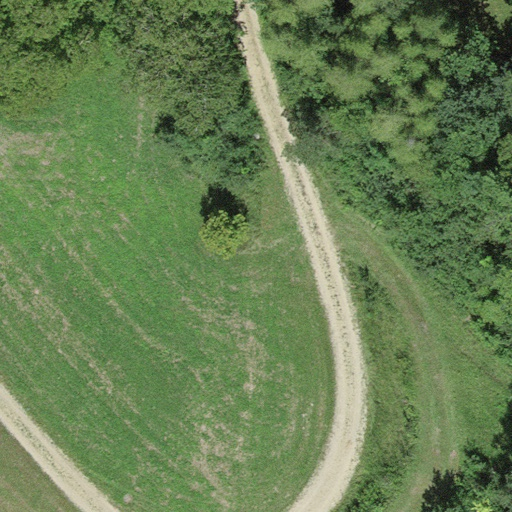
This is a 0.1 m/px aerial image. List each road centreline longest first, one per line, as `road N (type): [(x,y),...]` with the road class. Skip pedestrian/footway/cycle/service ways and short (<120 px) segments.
road 1 (track): [(241,0),(284,168),(317,248),(342,416),(328,475),(302,511)]
road 2 (track): [(317,248),(511,379)]
road 3 (track): [(0,406),(89,511)]
